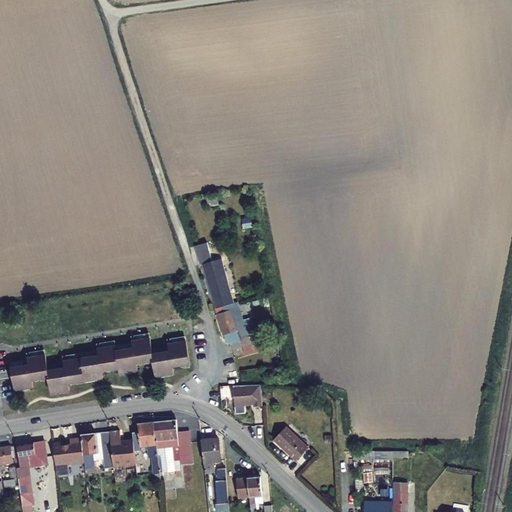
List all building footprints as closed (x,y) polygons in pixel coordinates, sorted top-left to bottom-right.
[(204,267),(219,311),(232,308),(236,307),(229,285),(231,284),(222,260),(204,267)] [(229,341),(241,337),(232,308),(219,311),(227,337),(228,336),(229,341)] [(172,377),(171,369),(186,367),(181,335),(165,338),(167,347),(150,350),(146,333),(128,336),(129,343),(114,345),(113,341),(95,343),(96,351),(61,355),(46,364),(43,349),(25,351),(26,358),(9,360),(14,391),(31,388),(30,380),(47,379),(49,394),(67,392),(66,385),(101,380),(101,372),(117,370),(117,375),(135,373),(134,365),(150,363),(153,379),(172,377)] [(247,348),(245,340),(233,343),(235,351),(247,348)] [(264,406),(261,383),(234,387),(236,407),(255,404),(256,407),(264,406)] [(174,422),(174,420),(153,423),(156,447),(166,445),(165,441),(170,440),(172,453),(174,452),(174,456),(179,455),(178,449),(174,422)] [(184,421),(174,422),(178,449),(187,448),(184,421)] [(136,431),(129,432),(130,440),(131,449),(138,448),(153,446),(150,422),(135,424),(136,431)] [(311,443),(288,422),(276,435),(299,456),(311,443)] [(117,441),(116,431),(106,432),(109,453),(131,449),(130,440),(117,441)] [(94,432),(80,434),(80,438),(83,461),(84,468),(94,467),(92,453),(97,453),(94,432)] [(109,453),(106,432),(96,434),(100,456),(109,454),(109,453)] [(218,456),(216,436),(197,438),(203,472),(212,471),(211,457),(218,456)] [(61,445),(60,443),(52,444),(55,465),(83,461),(80,438),(70,439),(71,444),(61,445)] [(44,440),(15,445),(18,468),(31,466),(29,455),(46,453),(44,440)] [(0,450),(0,473),(1,473),(0,470),(0,468),(9,467),(6,449),(0,450)] [(109,454),(110,466),(133,463),(131,449),(109,453),(109,454)] [(22,493),(34,492),(31,466),(18,468),(22,493)] [(217,478),(218,499),(230,498),(227,466),(218,466),(219,478),(217,478)] [(14,477),(14,471),(7,472),(9,485),(15,482),(14,477)] [(262,504),(259,477),(246,479),(248,498),(250,508),(257,507),(256,505),(262,504)] [(248,498),(246,479),(234,480),(237,499),(248,498)] [(404,511),(404,482),(391,483),(392,511),(404,511)] [(34,492),(22,493),(23,506),(35,505),(34,492)] [(389,511),(390,502),(362,502),(361,511),(389,511)]
